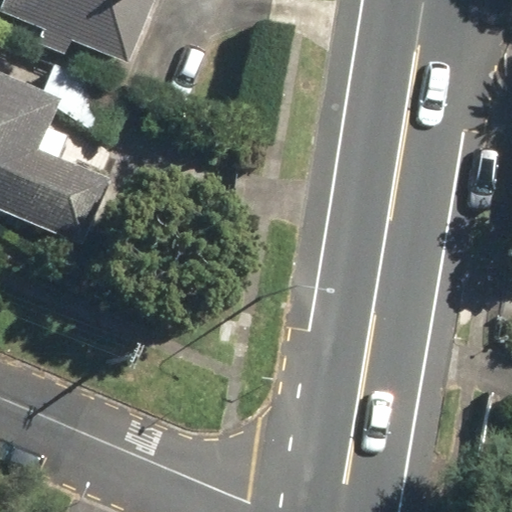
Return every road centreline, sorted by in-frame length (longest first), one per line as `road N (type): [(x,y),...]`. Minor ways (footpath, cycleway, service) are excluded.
road 1 (primary): [(424,0),(342,511)]
road 2 (residential): [(307,511),(247,502),(0,397)]
